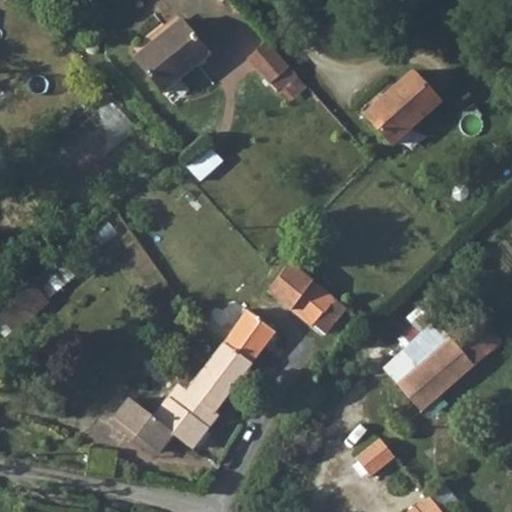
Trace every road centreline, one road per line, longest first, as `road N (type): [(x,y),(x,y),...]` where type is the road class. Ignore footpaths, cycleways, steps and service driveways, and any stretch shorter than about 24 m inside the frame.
road 1 (residential): [(213,511),(235,456),(267,408),(376,298)]
road 2 (residential): [(0,465),(208,511)]
